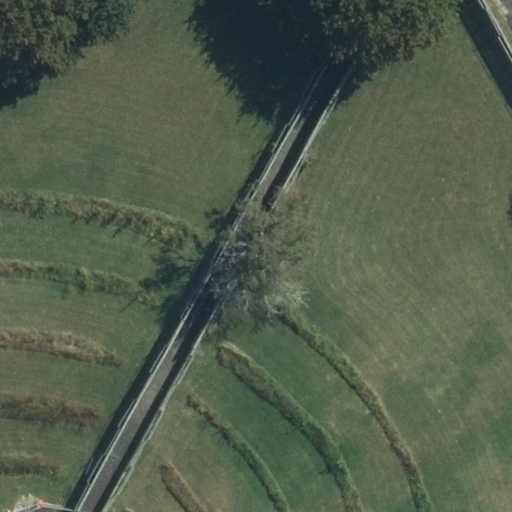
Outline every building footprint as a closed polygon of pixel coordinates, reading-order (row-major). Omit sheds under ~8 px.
[(0,327),(119,267),(66,166),(0,199),(0,327)] [(154,334),(188,252),(142,232),(107,314),(154,334)] [(193,397),(175,407),(232,511),(281,511),(353,473),(333,437),(349,428),(336,403),(322,411),(284,343),(260,357),(243,327),(175,365),(193,397)] [(464,407),(446,378),(401,405),(419,435),(464,407)] [(511,479),(511,442),(481,465),(498,489),(511,479)]
